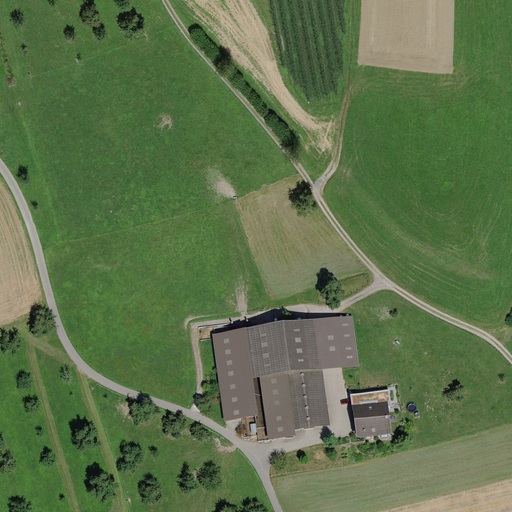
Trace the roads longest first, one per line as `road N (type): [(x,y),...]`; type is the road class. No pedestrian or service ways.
road 1 (track): [(511,359),(385,280),(165,0)]
road 2 (unclassified): [(0,165),(21,202),(72,355),(104,381),(237,440),(278,511)]
road 3 (track): [(385,280),(326,310),(196,324),(200,384),(192,414)]
